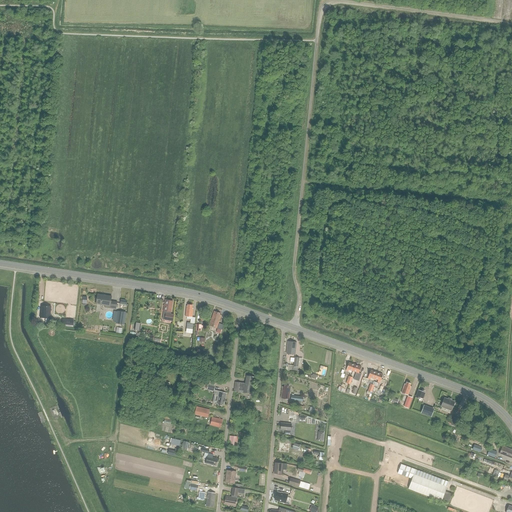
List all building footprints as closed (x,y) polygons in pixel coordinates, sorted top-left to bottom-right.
[(117,303),(111,302),(112,297),(98,295),(96,305),(106,306),(105,308),(116,310),(117,303)] [(165,303),(164,311),(167,311),(166,313),(165,319),(173,321),(174,314),(170,314),(171,312),(172,301),(167,301),(167,303),(165,303)] [(50,319),(51,307),(41,306),(40,318),(50,319)] [(115,324),(117,324),(124,325),(126,315),(126,313),(117,311),(117,312),(116,321),(115,324)] [(214,312),(209,326),(217,328),(221,316),(219,315),(220,314),(214,312)] [(74,320),(63,318),(62,326),(73,327),(74,325),(75,325),(76,321),(74,321),(74,320)] [(295,354),(297,343),(288,342),(286,353),(295,354)] [(349,362),(346,370),(348,371),(349,370),(353,371),(355,364),(349,362)] [(355,364),(353,371),(356,372),(354,380),(359,381),(361,374),(359,373),(361,366),(355,364)] [(371,370),(368,378),(370,379),(371,377),(375,379),(377,372),(371,370)] [(377,372),(375,379),(378,380),(378,382),(380,383),(383,374),(377,372)] [(236,382),(234,392),(243,393),(252,394),(254,377),(246,376),(245,383),(236,382)] [(408,395),(410,387),(409,387),(410,384),(407,382),(406,385),(405,384),(402,393),(408,395)] [(289,399),(290,388),(289,388),(289,386),(285,385),(285,387),(282,387),(281,398),(289,399)] [(224,405),(227,393),(218,391),(215,390),(214,394),(217,395),(216,396),(218,396),(217,403),(218,404),(218,405),(222,406),(222,405),(224,405)] [(418,391),(415,397),(419,398),(419,397),(422,398),(423,399),(425,393),(424,393),(418,391)] [(445,399),(442,408),(450,411),(450,410),(453,402),(445,399)] [(197,407),(195,414),(208,417),(210,410),(197,407)] [(422,413),(431,417),(434,410),(424,407),(422,413)] [(289,412),(288,422),(296,423),(297,413),(289,412)] [(221,428),(223,420),(212,417),(211,423),(212,424),(212,425),(221,428)] [(460,419),(454,417),(451,425),(457,427),(460,419)] [(237,446),(237,437),(230,436),(229,443),(231,443),(231,445),(237,446)] [(182,448),(188,449),(190,442),(184,440),(182,448)] [(289,454),(292,445),(282,442),(281,445),(279,451),(286,453),(289,454)] [(511,458),(511,450),(502,446),(499,454),(511,458)] [(206,453),(204,458),(207,458),(206,463),(216,466),(218,459),(212,457),(213,455),(208,453),(209,450),(199,447),(198,449),(202,450),(201,452),(206,453)] [(488,452),(487,455),(495,458),(497,452),(489,449),(489,451),(488,450),(488,452)] [(274,473),(284,474),(284,470),(287,470),(287,464),(275,463),(274,473)] [(449,501),(451,494),(444,491),(448,482),(400,464),(397,473),(411,479),(408,489),(441,501),(441,499),(449,501)] [(236,471),(227,470),(225,483),(235,484),(236,471)] [(299,487),(301,481),(291,478),(289,484),(299,487)] [(301,481),(299,487),(308,490),(310,484),(301,481)] [(244,494),(245,490),(232,487),(231,495),(232,495),(236,496),(237,496),(238,493),(244,494)] [(197,497),(197,499),(204,500),(205,493),(199,492),(199,497),(197,497)] [(213,507),(215,493),(208,492),(206,506),(213,507)] [(275,500),(285,503),(287,497),(287,495),(284,494),(284,495),(277,493),(275,500)] [(235,506),(237,498),(231,497),(226,496),(224,504),(235,506)]
